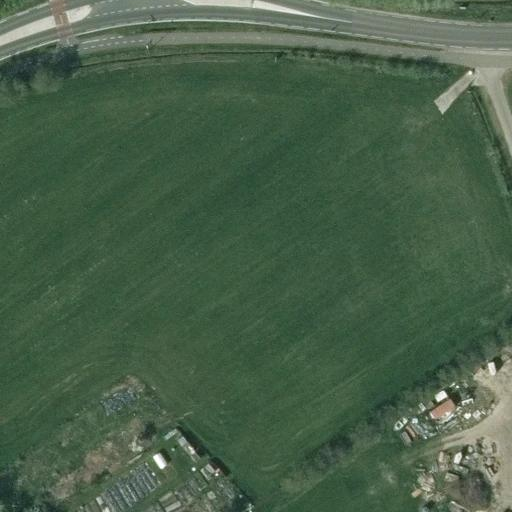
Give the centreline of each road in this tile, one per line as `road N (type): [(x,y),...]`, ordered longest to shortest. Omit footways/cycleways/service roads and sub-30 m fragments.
road 1 (tertiary): [(485,38),(312,17)]
road 2 (tertiary): [(138,16),(312,17)]
road 3 (tertiary): [(0,53),(138,16)]
